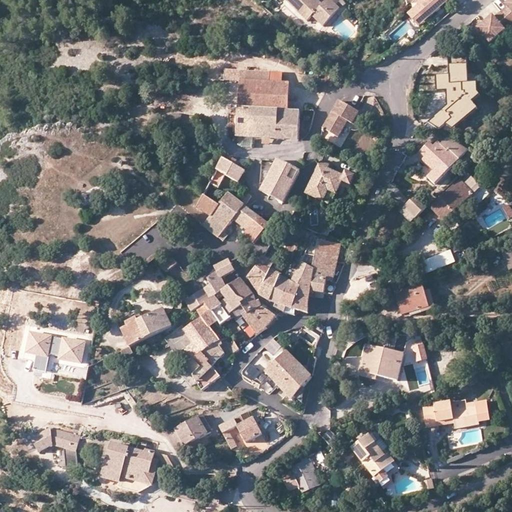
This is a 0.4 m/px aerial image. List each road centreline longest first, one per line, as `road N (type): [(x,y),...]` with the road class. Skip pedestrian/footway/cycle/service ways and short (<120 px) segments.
road 1 (residential): [(392,84),(367,82),(328,104),(289,210),(241,271)]
road 2 (tertiary): [(392,84),(401,119),(397,143),(332,323)]
road 3 (residential): [(306,423),(244,387),(236,372),(289,320),(332,323)]
road 4 (tertiary): [(306,423),(246,478),(248,501),(267,511)]
road 5 (tertiary): [(480,0),(394,70),(392,84)]
